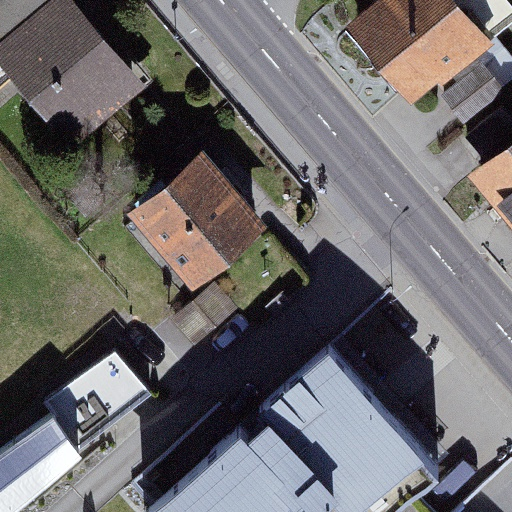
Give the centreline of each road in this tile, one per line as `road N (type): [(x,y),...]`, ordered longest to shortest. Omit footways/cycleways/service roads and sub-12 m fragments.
road 1 (residential): [(68,511),(404,219)]
road 2 (secondary): [(233,14),(404,219)]
road 3 (secondary): [(404,219),(511,345)]
